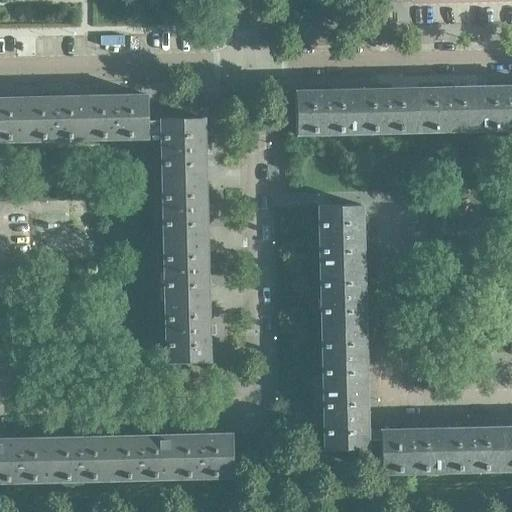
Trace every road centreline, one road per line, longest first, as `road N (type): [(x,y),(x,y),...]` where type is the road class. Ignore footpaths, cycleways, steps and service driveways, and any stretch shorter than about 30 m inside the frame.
road 1 (residential): [(258,397),(5,401),(0,220)]
road 2 (residential): [(248,65),(258,397)]
road 3 (residential): [(511,401),(392,403),(387,210)]
road 4 (residential): [(248,65),(511,57)]
road 5 (residential): [(0,69),(248,65)]
